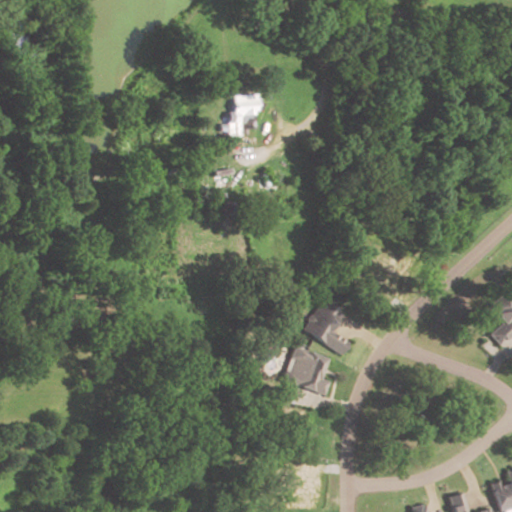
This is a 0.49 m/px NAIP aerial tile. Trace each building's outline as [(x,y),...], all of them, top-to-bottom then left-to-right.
[(228,94),(229,111),(224,111),(224,123),(229,123),(229,134),(239,133),(239,128),(254,127),(252,93),(228,94)] [(511,330),(511,299),(502,289),(483,309),(498,325),(485,337),(495,347),(511,330)] [(337,314),(325,331),(344,343),(335,356),(297,332),(316,301),(337,314)] [(290,349),(321,360),(315,379),(324,383),(319,396),(279,382),(290,349)] [(484,484),(493,511),(505,508),(506,511),(511,511),(511,467),(499,472),(502,482),(492,486),(491,482),(484,484)] [(443,498),(447,511),(485,511),(485,509),(475,511),(464,511),(459,493),(443,498)] [(407,506),(408,511),(423,511),(422,503),(407,506)]
